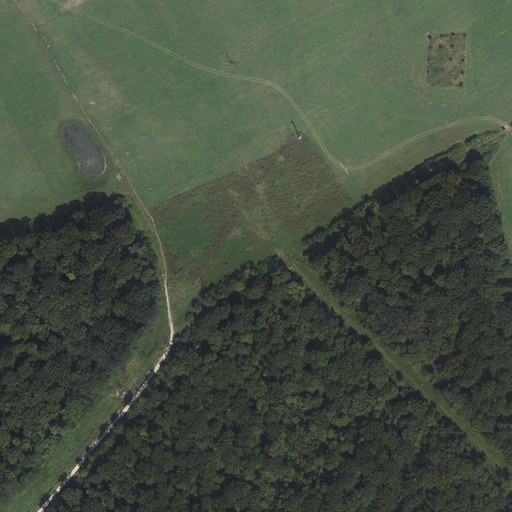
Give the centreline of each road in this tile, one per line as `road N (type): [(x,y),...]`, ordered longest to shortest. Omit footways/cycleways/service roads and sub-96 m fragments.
road 1 (track): [(511,129),(169,335)]
road 2 (track): [(169,335),(16,511)]
